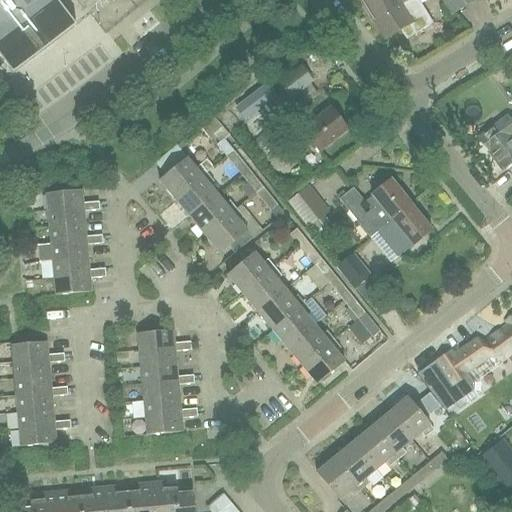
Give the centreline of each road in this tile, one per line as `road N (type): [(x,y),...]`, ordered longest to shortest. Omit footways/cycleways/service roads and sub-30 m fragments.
road 1 (residential): [(268,459),(511,263)]
road 2 (residential): [(0,155),(219,0)]
road 3 (residential): [(268,459),(214,395),(205,307),(127,313)]
road 4 (residential): [(511,239),(402,100)]
road 5 (residential): [(127,313),(80,317),(90,441)]
road 6 (residential): [(402,100),(511,27)]
road 7 (residential): [(127,313),(115,183)]
road 8 (residential): [(402,100),(319,0)]
